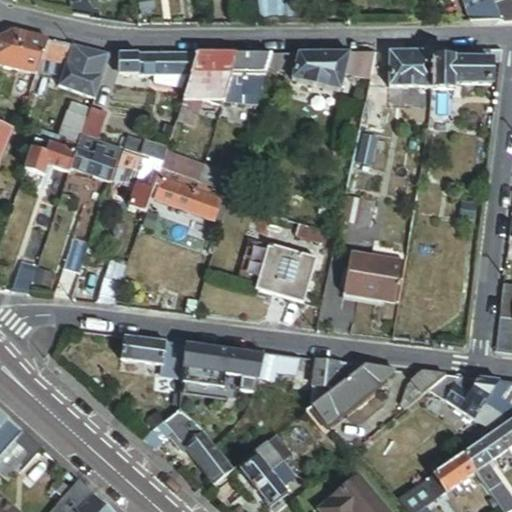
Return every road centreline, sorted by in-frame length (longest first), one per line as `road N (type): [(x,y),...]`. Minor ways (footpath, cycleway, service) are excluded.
road 1 (residential): [(511,39),(113,42),(0,14)]
road 2 (residential): [(0,321),(56,312),(480,367)]
road 3 (residential): [(480,367),(511,98)]
road 4 (tertiary): [(0,358),(166,511)]
